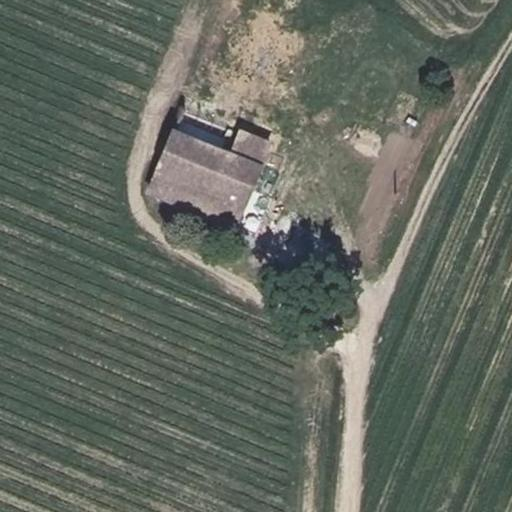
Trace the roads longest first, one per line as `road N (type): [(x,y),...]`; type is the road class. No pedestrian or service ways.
road 1 (track): [(366,367),(357,339),(334,321),(207,270),(160,234),(137,193),(215,0)]
road 2 (track): [(351,511),(366,367),(399,265),(511,42)]
